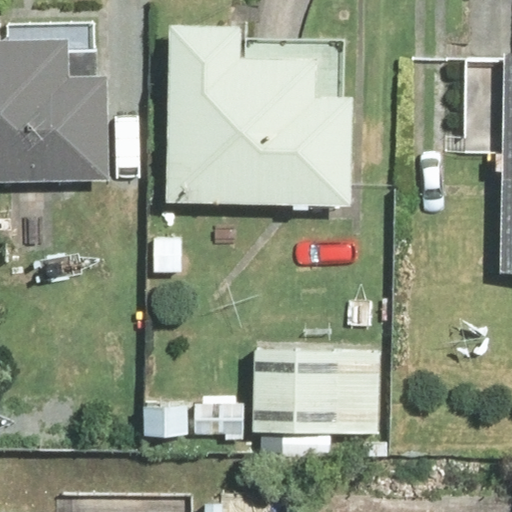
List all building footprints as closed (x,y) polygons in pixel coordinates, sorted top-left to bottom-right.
[(15,17),(0,16),(0,182),(115,183),(115,78),(82,78),(82,36),(15,36),(15,17)] [(257,25),(184,22),(176,200),(363,209),(368,96),(333,94),(335,58),(256,54),(257,25)] [(391,346),(258,340),(256,392),(255,430),(387,436),(391,346)] [(255,430),(256,392),(204,389),(204,401),(203,428),(255,430)] [(203,428),(204,401),(150,399),(149,436),(202,438),(203,428)]
